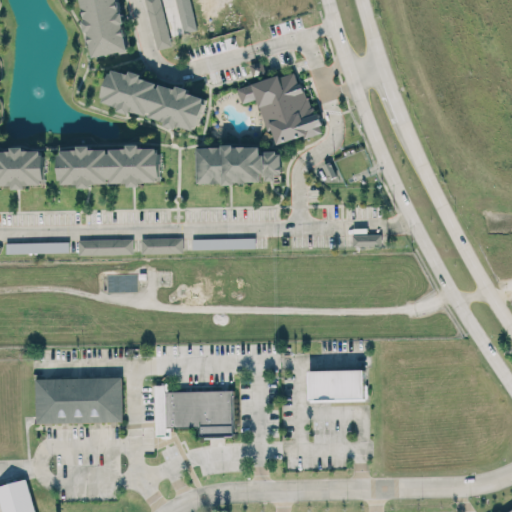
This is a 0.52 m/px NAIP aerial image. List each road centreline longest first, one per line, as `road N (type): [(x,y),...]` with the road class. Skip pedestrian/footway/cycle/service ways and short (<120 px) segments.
road 1 (secondary): [(327,0),(410,219),(511,385)]
road 2 (residential): [(511,471),(458,486),(208,495),(171,511)]
road 3 (secondary): [(511,325),(400,120)]
